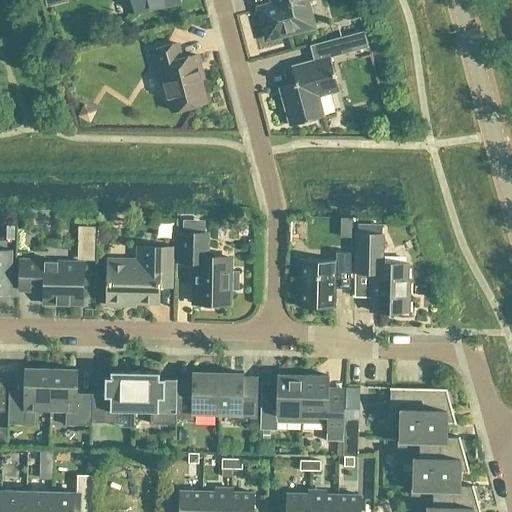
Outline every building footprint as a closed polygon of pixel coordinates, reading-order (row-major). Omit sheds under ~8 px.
[(131,0),(136,13),(179,2),(178,0),(131,0)] [(313,28),(305,0),(272,0),(274,4),(271,7),(270,6),(259,9),(267,40),(313,28)] [(364,32),(341,38),(345,54),(368,47),(364,32)] [(181,60),(177,45),(150,52),(155,68),(160,67),(165,83),(163,87),(165,96),(169,98),(172,112),(206,103),(197,67),(200,66),(197,56),(181,60)] [(339,91),(330,57),(292,67),(295,80),(298,82),(295,87),(291,85),(280,88),(290,126),(324,117),(318,97),(339,91)] [(207,253),(207,234),(180,233),(180,263),(193,263),(193,271),(195,271),(195,304),(204,304),(204,308),(219,309),(219,304),(228,304),(229,291),(239,291),(239,272),(229,272),(229,258),(212,258),(212,253),(207,253)] [(382,264),(383,235),(356,235),(355,273),(371,274),(371,312),(409,312),(410,281),(408,281),(408,265),(382,264)] [(138,247),(138,261),(108,260),(107,303),(110,306),(121,306),(124,303),(159,303),(159,287),(171,288),(172,248),(138,247)] [(0,296),(11,297),(12,251),(0,250),(0,296)] [(336,289),(350,289),(351,253),(336,253),(336,261),(299,260),(298,308),(336,309),(336,289)] [(45,262),(45,261),(20,261),(19,291),(21,291),(21,290),(38,290),(44,292),(43,304),(82,305),(84,263),(45,262)] [(35,411),(50,411),(51,370),(25,369),(25,393),(9,392),(8,425),(34,425),(35,411)] [(92,423),(93,387),(92,394),(76,394),(77,371),(51,370),(50,411),(66,411),(65,426),(92,426),(92,423)] [(118,412),(134,413),(135,372),(110,371),(110,377),(105,377),(105,388),(93,387),(92,423),(118,424),(118,412)] [(176,425),(176,419),(177,389),(165,389),(165,379),(159,379),(159,372),(135,372),(134,413),(150,413),(150,425),(176,425)] [(177,389),(176,419),(192,419),(192,414),(218,415),(219,374),(193,373),(193,380),(177,380),(177,389)] [(242,374),(219,374),(218,415),(241,415),(241,418),(256,419),(257,381),(242,381),(242,374)] [(277,423),(302,424),(303,376),(277,375),(276,401),(261,400),(260,430),(277,431),(277,423)] [(344,388),(329,387),(329,377),(303,376),(302,424),(327,425),(326,441),(343,442),(344,420),(344,388)] [(400,437),(446,439),(446,423),(454,423),(455,425),(456,425),(447,390),(390,388),(389,405),(406,405),(405,410),(400,410),(400,437)] [(344,420),(343,442),(343,457),(344,457),(354,457),(358,457),(359,420),(344,420)] [(458,438),(459,439),(446,439),(400,437),(400,439),(397,439),(397,453),(419,454),(419,459),(414,459),(413,486),(460,487),(460,472),(468,472),(468,473),(469,473),(460,437),(458,438)] [(189,454),(189,456),(188,464),(196,464),(198,464),(199,454),(189,454)] [(354,457),(344,457),(343,466),(354,466),(354,457)] [(234,470),(234,459),(222,459),(222,469),(234,470)] [(234,459),(234,470),(242,470),(243,460),(234,459)] [(300,471),(310,471),(310,461),(300,461),(300,471)] [(321,462),(310,461),(310,471),(321,472),(321,462)] [(53,492),(52,511),(89,511),(90,476),(78,476),(77,493),(53,492)] [(460,487),(413,486),(413,488),(411,488),(410,502),(433,502),(432,507),(427,507),(427,511),(480,511),(473,486),(472,486),(472,487),(460,487)] [(233,511),(234,493),(233,493),(233,489),(216,488),(216,492),(205,492),(204,511),(233,511)] [(2,491),(1,511),(26,511),(27,492),(2,491)] [(204,511),(205,492),(180,491),(179,511),(204,511)] [(338,511),(339,496),(329,496),(329,492),(309,491),(309,495),(310,495),(309,511),(338,511)] [(52,511),(53,492),(27,492),(26,511),(52,511)] [(234,493),(233,511),(253,511),(254,493),(234,493)] [(309,511),(310,495),(309,495),(288,495),(287,511),(309,511)] [(360,511),(361,496),(339,496),(338,511),(360,511)]
